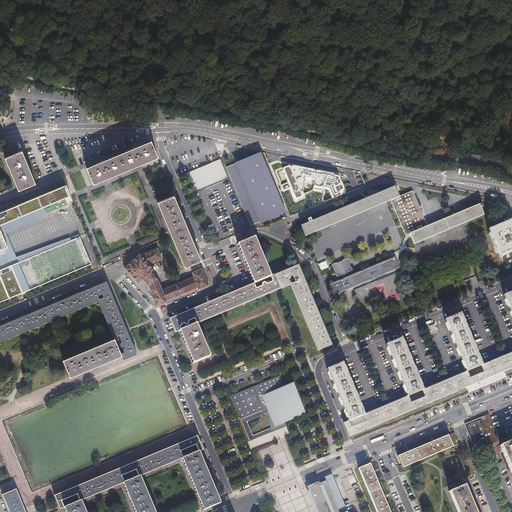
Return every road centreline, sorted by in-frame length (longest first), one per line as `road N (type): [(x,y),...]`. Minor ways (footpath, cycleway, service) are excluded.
road 1 (track): [(11,71),(303,129),(371,152),(486,164),(511,177)]
road 2 (residential): [(163,128),(511,193)]
road 3 (residential): [(203,251),(251,230),(292,248),(309,262),(344,349)]
road 4 (residential): [(153,314),(235,508)]
road 5 (residential): [(344,349),(511,281)]
road 6 (residential): [(0,316),(108,274),(153,314)]
road 7 (residential): [(0,134),(163,128)]
road 8 (residential): [(203,251),(164,158),(163,128)]
road 9 (residential): [(352,456),(316,371),(319,361),(344,349)]
